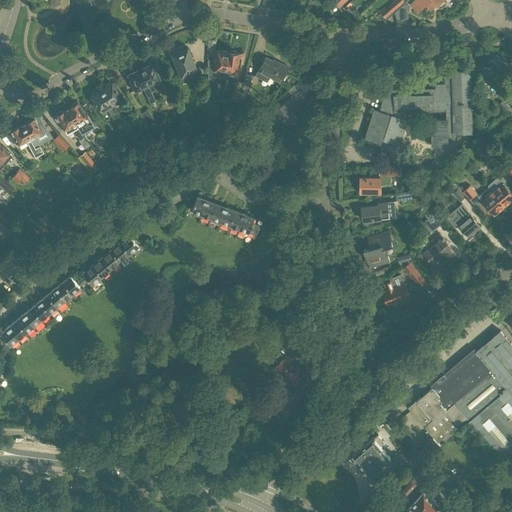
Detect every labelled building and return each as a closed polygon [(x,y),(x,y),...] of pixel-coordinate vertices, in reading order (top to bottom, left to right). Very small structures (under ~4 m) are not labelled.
[(378,13),(385,21),(394,13),(393,12),(406,1),(404,0),(395,0),(387,8),(385,6),(380,11),(378,13)] [(438,5),(444,0),(416,0),(412,4),(418,11),(426,4),(431,9),(437,4),(438,5)] [(397,19),(408,19),(408,9),(411,6),(407,1),(394,12),(397,19)] [(197,75),(195,70),(196,70),(187,49),(173,55),(182,76),(189,73),(191,78),(197,75)] [(227,71),(230,52),(224,51),(223,52),(217,51),(214,68),(214,69),(227,71)] [(240,73),(243,54),(230,52),(227,71),(240,73)] [(504,78),(511,70),(497,55),(489,62),(492,66),(491,67),(491,68),(483,68),(483,80),(491,80),(499,80),(503,77),(504,78)] [(280,64),(266,57),(257,75),(268,81),(270,76),(276,79),(277,77),(282,80),(281,82),(282,82),(289,67),(281,63),(280,64)] [(145,67),(140,69),(151,92),(155,90),(152,82),(161,78),(158,72),(156,72),(152,63),(151,64),(150,63),(146,65),(145,67)] [(410,110),(447,109),(448,119),(432,119),(433,145),(449,144),(449,140),(457,140),(456,132),(473,131),(473,104),(475,103),(475,94),(472,94),(471,68),(454,69),(454,70),(446,70),(446,83),(442,84),(437,84),(437,88),(387,90),(381,110),(375,108),(366,137),(381,142),(381,140),(385,141),(386,140),(390,142),(390,140),(400,143),(407,119),(410,110)] [(130,74),(129,74),(133,83),(131,84),(134,91),(143,86),(151,103),(155,101),(151,92),(140,69),(136,71),(134,70),(130,72),(130,74)] [(248,93),(253,75),(246,74),(244,83),(242,91),(248,93)] [(239,102),(242,91),(244,83),(238,80),(230,100),(239,102)] [(168,95),(174,92),(170,82),(164,85),(168,95)] [(111,84),(109,83),(106,85),(106,87),(101,90),(111,104),(113,107),(123,100),(112,83),(111,84)] [(503,98),(509,93),(503,86),(497,92),(503,98)] [(111,104),(101,90),(98,92),(96,91),(92,93),(92,96),(91,96),(102,114),(108,110),(111,116),(117,113),(113,107),(111,104)] [(297,118),(291,111),(300,104),(298,101),(304,96),(299,91),(272,113),(279,120),(280,119),(281,121),(285,118),(290,124),(297,118)] [(505,110),(510,107),(503,100),(499,103),(505,110)] [(86,116),(77,102),(76,103),(74,102),(71,104),(71,106),(69,107),(70,107),(66,109),(75,123),(83,133),(88,130),(90,131),(92,129),(93,128),(94,127),(90,119),(88,115),(86,116)] [(86,103),(82,105),(87,112),(91,110),(86,103)] [(141,113),(136,107),(131,111),(140,124),(146,120),(141,113)] [(56,121),(59,121),(64,130),(65,129),(67,134),(73,130),(76,136),(77,136),(80,140),(84,137),(82,134),(83,133),(75,123),(66,109),(64,111),(63,110),(62,111),(60,111),(57,112),(57,114),(55,115),(56,116),(55,118),(56,121)] [(148,124),(155,120),(147,109),(141,113),(146,120),(148,124)] [(259,113),(254,118),(258,122),(263,117),(259,113)] [(27,122),(23,124),(36,149),(41,147),(38,142),(51,136),(47,128),(46,129),(41,119),(40,119),(39,118),(38,117),(37,117),(35,118),(34,118),(34,117),(26,121),(27,122)] [(36,149),(23,124),(19,126),(18,125),(11,130),(7,133),(11,140),(12,139),(13,142),(15,141),(16,143),(17,142),(19,144),(25,140),(35,157),(44,152),(41,147),(36,149)] [(58,135),(53,139),(62,150),(68,145),(58,135)] [(9,151),(0,143),(0,161),(3,164),(12,155),(8,152),(9,151)] [(115,159),(120,156),(116,149),(110,153),(115,159)] [(92,172),(98,168),(85,151),(79,155),(92,172)] [(496,175),(503,169),(491,155),(484,161),(496,175)] [(138,177),(148,170),(139,158),(129,165),(138,177)] [(401,174),(401,167),(381,167),(381,174),(383,174),(383,177),(362,177),(362,191),(381,191),(381,186),(392,184),(392,174),(401,174)] [(25,182),(29,177),(20,168),(14,174),(19,178),(20,178),(20,179),(20,178),(25,182)] [(19,178),(14,174),(11,177),(17,182),(20,179),(20,178),(19,178)] [(500,185),(493,191),(496,194),(505,205),(511,199),(511,191),(504,182),(507,180),(501,174),(496,178),(500,185)] [(0,185),(1,185),(9,192),(14,187),(0,175),(0,185)] [(459,188),(456,184),(451,188),(454,191),(453,192),(460,201),(466,196),(459,188)] [(142,185),(135,190),(138,196),(146,191),(142,185)] [(481,199),(479,196),(471,186),(464,192),(475,205),(481,199)] [(496,194),(493,191),(490,187),(479,196),(481,199),(495,214),(505,205),(496,194)] [(397,200),(423,196),(424,189),(396,193),(397,200)] [(202,216),(208,200),(198,196),(196,201),(195,201),(194,203),(195,204),(193,210),(195,211),(195,213),(202,216)] [(211,219),(217,203),(208,200),(202,216),(211,219)] [(374,223),(373,219),(396,217),(394,201),(379,203),(379,204),(362,207),(364,220),(366,225),(374,223)] [(221,223),(228,207),(217,203),(211,219),(221,223)] [(469,236),(481,226),(465,206),(461,210),(467,217),(459,224),(469,236)] [(231,227),(237,211),(228,207),(221,223),(231,227)] [(0,208),(0,233),(11,243),(28,231),(0,208)] [(432,232),(442,223),(430,209),(425,214),(429,218),(424,222),(432,232)] [(240,231),(247,214),(237,211),(231,227),(240,231)] [(253,233),(256,224),(254,224),(255,223),(254,223),(255,218),(247,214),(240,231),(247,233),(248,231),(253,233)] [(372,250),(384,247),(393,244),(389,231),(368,237),(371,247),(372,250)] [(449,259),(457,252),(440,233),(433,239),(436,244),(424,254),(433,264),(445,254),(449,259)] [(130,236),(129,234),(119,242),(129,254),(138,246),(133,239),(134,238),(132,235),(130,236)] [(120,261),(129,254),(119,242),(111,249),(120,261)] [(372,250),(371,247),(365,249),(369,263),(371,267),(391,262),(389,255),(387,256),(384,247),(372,250)] [(110,269),(120,261),(111,249),(101,258),(110,269)] [(102,276),(110,269),(101,258),(92,265),(102,276)] [(420,287),(426,281),(411,262),(404,268),(420,287)] [(92,285),(102,276),(92,265),(82,273),(84,275),(87,279),(92,285)] [(72,295),(79,289),(78,287),(79,286),(76,282),(70,274),(61,282),(72,295)] [(388,290),(384,291),(389,305),(411,296),(406,283),(405,284),(401,275),(391,279),(392,281),(385,283),(388,290)] [(65,301),(72,295),(61,282),(54,288),(65,301)] [(57,307),(65,301),(54,288),(46,294),(57,307)] [(49,314),(57,307),(46,294),(38,301),(49,314)] [(41,321),(49,314),(38,301),(30,307),(41,321)] [(33,327),(41,321),(30,307),(22,314),(33,327)] [(25,334),(33,327),(22,314),(14,321),(25,334)] [(18,340),(25,334),(14,321),(7,327),(18,340)] [(392,329),(390,322),(384,325),(386,331),(392,329)] [(18,340),(7,327),(0,332),(0,333),(5,339),(5,340),(9,344),(10,343),(13,344),(18,340)] [(426,427),(432,434),(439,442),(467,417),(470,421),(471,420),(504,458),(506,456),(510,460),(505,464),(511,471),(511,454),(510,452),(511,450),(511,343),(501,330),(440,383),(439,382),(433,387),(409,407),(426,427)] [(307,377),(323,362),(310,349),(302,358),(306,362),(300,368),(297,365),(296,366),(286,356),(275,367),(297,390),(309,379),(307,377)] [(439,442),(432,434),(418,447),(426,457),(441,444),(439,442)] [(385,443),(379,435),(376,438),(375,437),(374,438),(374,437),(354,454),(354,455),(351,458),(358,465),(357,465),(361,469),(364,467),(371,475),(391,458),(381,446),(385,443)] [(416,466),(426,457),(418,447),(407,456),(416,466)] [(420,481),(431,469),(424,462),(413,474),(420,481)] [(409,493),(419,482),(412,476),(403,487),(409,493)] [(426,492),(425,491),(407,510),(408,511),(407,511),(443,511),(446,510),(445,509),(450,504),(440,495),(438,498),(428,489),(426,492)]
